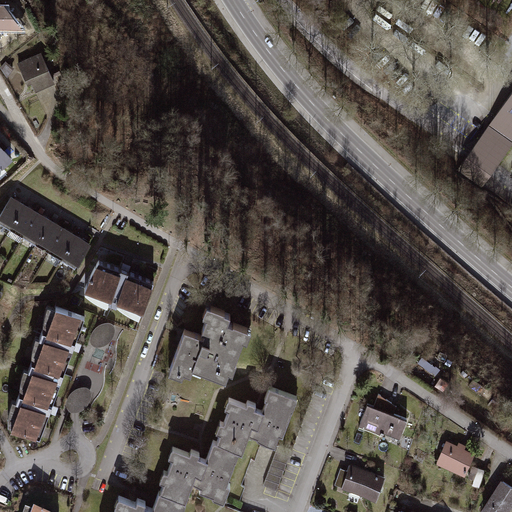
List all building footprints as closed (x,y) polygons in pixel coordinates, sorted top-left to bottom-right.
[(0,7),(0,29),(21,30),(5,8),(0,7)] [(42,54),(19,64),(29,85),(33,83),(37,92),(55,84),(42,54)] [(511,90),(470,149),(459,164),(482,182),(493,167),(511,140),(511,90)] [(1,137),(0,138),(0,182),(3,185),(15,175),(13,172),(23,164),(1,137)] [(12,194),(0,214),(0,222),(76,267),(92,241),(78,233),(73,230),(56,220),(47,214),(27,202),(20,198),(12,194)] [(99,260),(85,287),(143,309),(154,280),(99,260)] [(57,300),(10,425),(39,436),(50,407),(74,344),(86,311),(57,300)] [(224,309),(207,303),(203,313),(207,315),(201,332),(184,326),(168,371),(183,377),(185,372),(191,374),(194,366),(226,377),(229,369),(233,370),(237,359),(235,358),(243,336),(247,337),(250,328),(227,319),(229,312),(223,310),(224,309)] [(243,389),(224,439),(257,452),(264,434),(291,445),(310,397),(283,386),(277,402),(260,395),(258,401),(246,396),(248,391),(243,389)] [(94,395),(78,387),(68,407),(84,414),(94,395)] [(375,405),(368,403),(360,425),(381,433),(382,430),(399,436),(406,417),(394,412),(396,406),(379,394),(375,405)] [(186,439),(166,491),(199,503),(206,486),(239,499),(257,452),(224,439),(219,452),(201,445),(199,451),(188,446),(190,441),(186,439)] [(458,445),(448,441),(439,460),(464,471),(473,452),(465,448),(466,445),(459,442),(458,445)] [(279,495),(290,457),(282,454),(285,444),(281,443),(266,491),(279,495)] [(388,476),(351,463),(347,471),(342,487),(380,501),(388,476)] [(342,487),(347,471),(342,469),(337,485),(342,487)] [(505,511),(511,502),(511,485),(503,480),(484,507),(491,511),(505,511)] [(131,497),(125,511),(195,511),(199,503),(166,491),(159,508),(131,497)]
